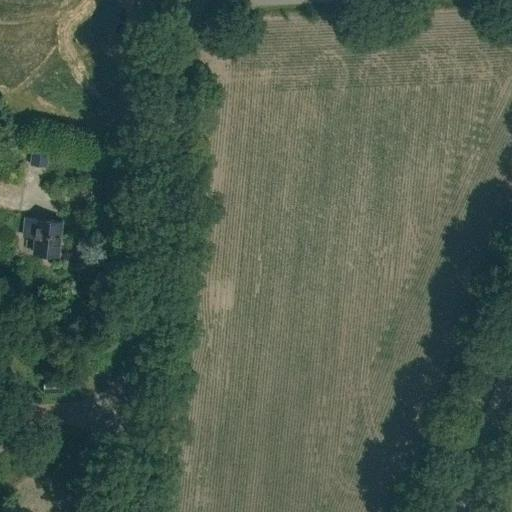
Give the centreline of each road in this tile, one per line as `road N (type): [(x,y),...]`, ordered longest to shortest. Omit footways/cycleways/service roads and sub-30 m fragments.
road 1 (unclassified): [(138,421),(183,0)]
road 2 (unclassified): [(461,511),(511,374)]
road 3 (unclassified): [(0,430),(68,413),(138,421)]
